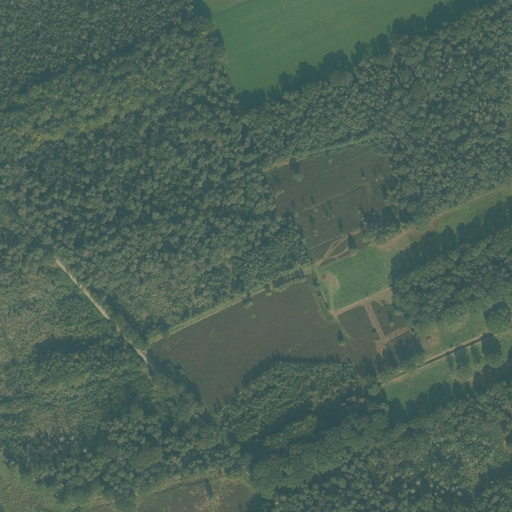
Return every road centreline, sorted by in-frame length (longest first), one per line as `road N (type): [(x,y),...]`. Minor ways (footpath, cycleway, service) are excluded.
road 1 (track): [(0,198),(282,511)]
road 2 (track): [(135,349),(244,297)]
